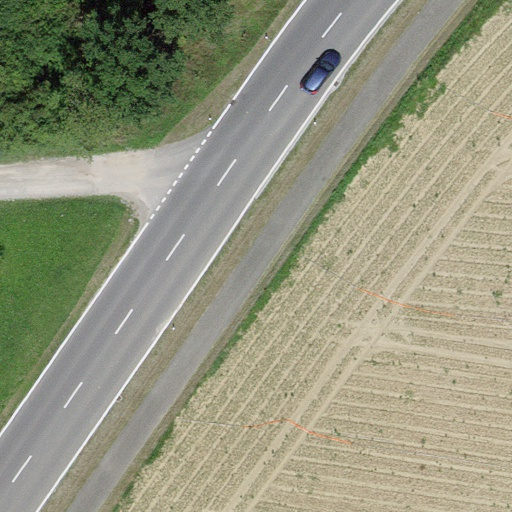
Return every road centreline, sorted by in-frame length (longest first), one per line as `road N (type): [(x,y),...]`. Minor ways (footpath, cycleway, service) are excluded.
road 1 (track): [(92,511),(340,150),(462,0)]
road 2 (tertiary): [(355,0),(0,501)]
road 3 (track): [(239,157),(0,187)]
